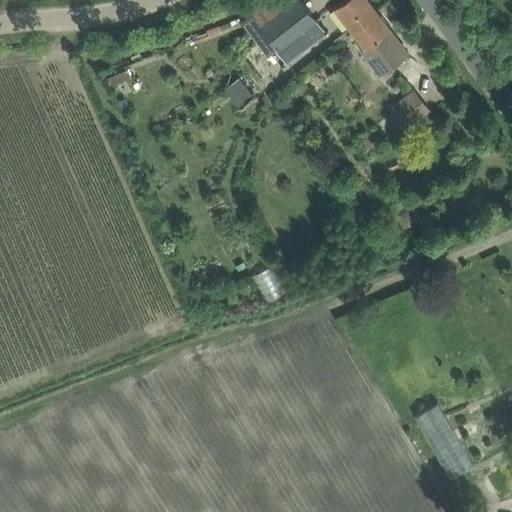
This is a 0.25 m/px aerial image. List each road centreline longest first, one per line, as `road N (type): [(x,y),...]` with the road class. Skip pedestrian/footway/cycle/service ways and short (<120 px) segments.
road 1 (unclassified): [(0,27),(160,0)]
road 2 (unclassified): [(511,92),(432,0)]
